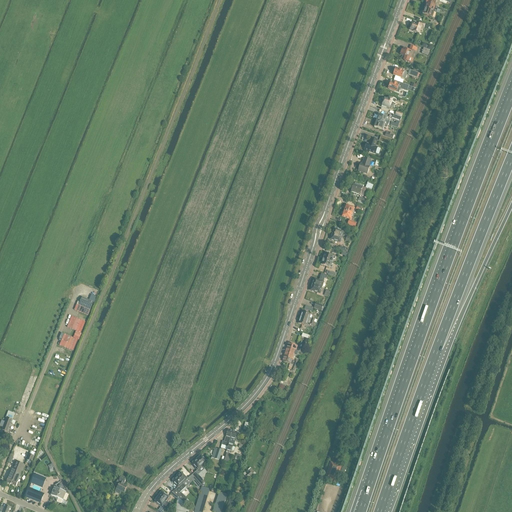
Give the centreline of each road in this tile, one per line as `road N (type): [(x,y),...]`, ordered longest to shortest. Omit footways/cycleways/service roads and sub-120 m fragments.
road 1 (secondary): [(137,511),(163,475),(257,393),(272,367),(402,0)]
road 2 (motorway): [(507,101),(360,511)]
road 3 (motorway): [(431,370),(511,155)]
road 4 (motorway): [(431,370),(511,204)]
road 5 (motorway): [(379,511),(431,370)]
